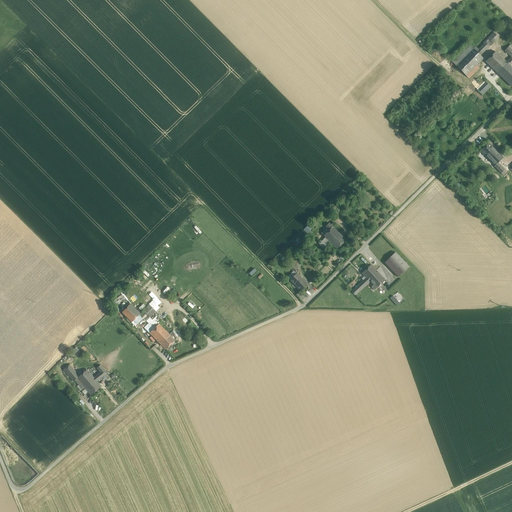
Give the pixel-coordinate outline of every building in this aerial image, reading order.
[(493,32),(482,43),(487,48),(498,37),(493,32)] [(487,48),(482,43),(477,49),(475,51),(480,56),(487,48)] [(473,48),(469,44),(452,62),(469,79),(479,68),(476,65),(483,58),(480,56),(475,51),(473,48)] [(511,86),(511,67),(510,66),(511,63),(511,50),(511,51),(511,50),(511,46),(510,45),(505,50),(511,57),(507,62),(496,52),(486,62),(511,87),(511,86)] [(485,80),(476,89),(482,95),(491,87),(485,80)] [(503,158),(488,144),(481,152),(495,166),(498,163),(503,158)] [(500,165),(498,163),(495,166),(494,167),(503,175),(507,171),(500,165)] [(19,235),(24,230),(10,216),(8,218),(11,221),(7,225),(15,232),(16,231),(19,235)] [(346,240),(329,223),(326,227),(329,230),(323,236),(325,238),(329,242),(337,249),(346,240)] [(313,230),(308,225),(304,230),(309,235),(313,230)] [(41,254),(44,249),(29,234),(24,239),(23,242),(26,245),(24,249),(28,253),(26,257),(29,258),(28,259),(27,261),(28,260),(32,264),(38,258),(39,257),(41,254)] [(325,238),(319,244),(323,248),(329,242),(325,238)] [(395,252),(385,263),(398,277),(409,267),(395,252)] [(62,273),(62,268),(51,256),(46,255),(41,260),(40,268),(36,267),(34,266),(34,270),(36,272),(35,273),(34,278),(38,275),(37,280),(43,280),(46,283),(46,282),(49,285),(62,273)] [(293,264),(298,269),(301,265),(297,260),(293,264)] [(293,264),(292,264),(289,267),(295,272),(298,269),(293,264)] [(376,270),(371,265),(370,266),(368,267),(367,267),(366,267),(364,268),(364,270),(365,271),(363,272),(362,273),(366,278),(352,291),(356,295),(370,282),(373,285),(371,287),(374,290),(385,280),(376,270)] [(307,284),(296,274),(290,280),(300,290),(307,284)] [(305,298),(299,292),(296,295),(302,300),(305,298)] [(141,310),(153,299),(150,295),(142,303),(143,304),(139,308),(141,310)] [(399,303),(393,296),(390,298),(397,306),(399,303)] [(187,304),(193,308),(196,304),(191,300),(187,304)] [(147,307),(154,313),(159,307),(153,301),(147,307)] [(130,304),(122,312),(128,319),(132,322),(139,315),(140,314),(130,304)] [(154,313),(147,307),(140,314),(139,315),(145,321),(154,313)] [(159,324),(150,333),(161,344),(170,335),(159,324)] [(170,335),(161,344),(166,349),(175,340),(170,335)] [(70,353),(73,356),(79,350),(76,347),(70,353)] [(79,376),(70,364),(64,369),(74,381),(74,380),(77,378),(79,376)] [(96,379),(99,383),(109,375),(104,368),(100,371),(102,374),(96,379)] [(96,379),(87,369),(79,376),(77,378),(85,387),(86,388),(96,379)] [(85,387),(77,378),(74,380),(78,385),(82,389),(82,390),(85,387)] [(99,383),(96,379),(86,388),(92,395),(102,386),(99,383)]
